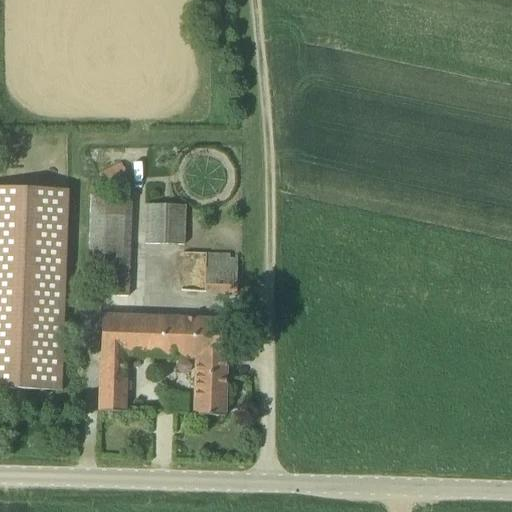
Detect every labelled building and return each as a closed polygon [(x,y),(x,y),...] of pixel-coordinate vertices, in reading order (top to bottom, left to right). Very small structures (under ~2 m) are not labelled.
[(108,198),(131,186),(120,165),(97,176),(108,198)] [(0,188),(0,389),(62,392),(69,191),(0,188)] [(129,299),(132,199),(90,198),(86,298),(129,299)] [(145,247),(185,248),(186,208),(146,207),(145,247)] [(236,297),(237,257),(205,255),(205,270),(204,296),(236,297)] [(101,318),(97,415),(126,416),(128,358),(195,360),(194,418),(224,419),(225,361),(227,323),(101,318)] [(187,416),(188,397),(167,396),(166,415),(187,416)]
